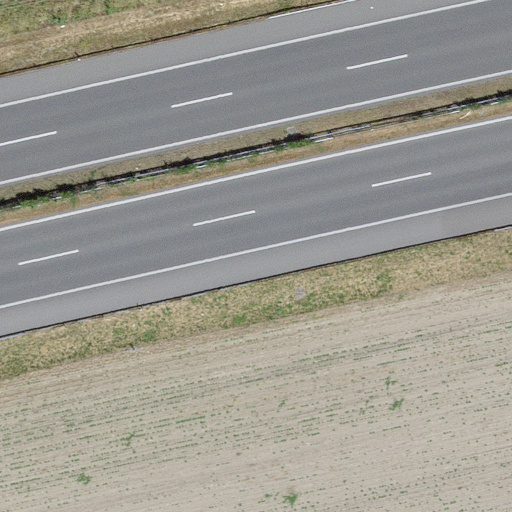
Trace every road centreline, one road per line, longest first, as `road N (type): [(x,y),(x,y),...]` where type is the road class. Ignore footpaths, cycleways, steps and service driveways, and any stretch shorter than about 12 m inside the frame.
road 1 (motorway): [(0,269),(511,156)]
road 2 (motorway): [(511,34),(0,145)]
